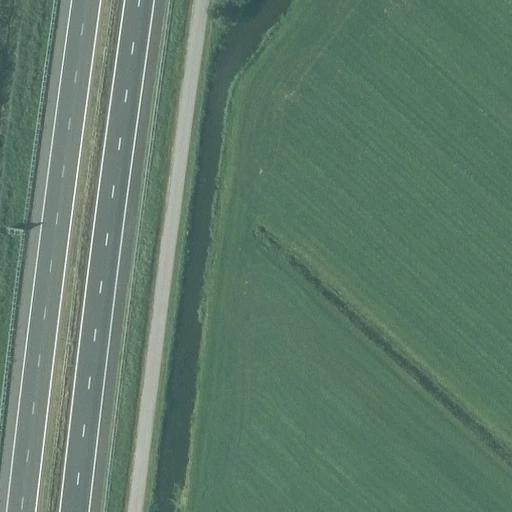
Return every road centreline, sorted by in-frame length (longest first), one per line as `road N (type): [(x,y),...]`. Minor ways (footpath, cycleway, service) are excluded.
road 1 (motorway): [(73,511),(139,0)]
road 2 (unclassified): [(135,511),(200,0)]
road 3 (motorway): [(86,0),(23,511)]
